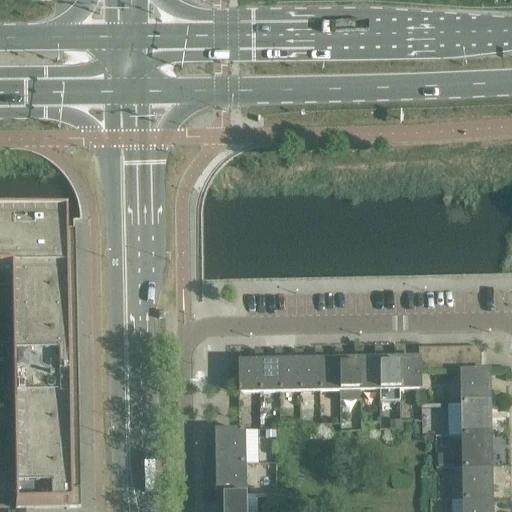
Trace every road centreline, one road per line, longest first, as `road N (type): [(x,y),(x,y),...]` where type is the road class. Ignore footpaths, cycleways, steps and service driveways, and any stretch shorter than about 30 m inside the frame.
road 1 (residential): [(188,511),(184,332),(511,320)]
road 2 (tertiary): [(110,93),(124,511)]
road 3 (tertiary): [(151,511),(143,93)]
road 4 (primary): [(511,29),(142,36)]
road 5 (primary): [(143,93),(511,83)]
